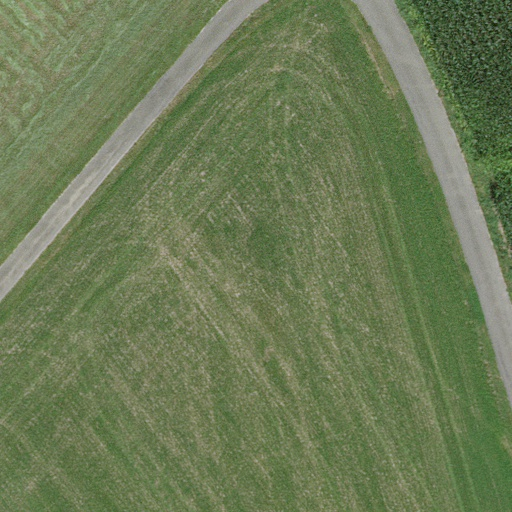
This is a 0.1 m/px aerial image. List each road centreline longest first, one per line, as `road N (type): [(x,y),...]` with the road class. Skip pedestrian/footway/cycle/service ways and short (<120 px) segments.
road 1 (residential): [(511,388),(438,152),(357,0)]
road 2 (track): [(251,0),(0,283)]
